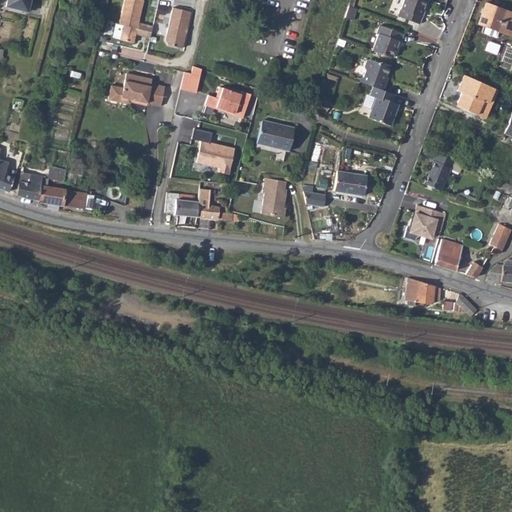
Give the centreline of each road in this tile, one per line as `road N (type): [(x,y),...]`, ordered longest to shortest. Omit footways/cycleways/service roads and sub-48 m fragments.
road 1 (tertiary): [(360,255),(121,230),(0,202)]
road 2 (residential): [(466,0),(393,196),(360,255)]
road 3 (tertiary): [(511,299),(360,255)]
road 4 (unknown): [(141,232),(148,116),(169,113)]
